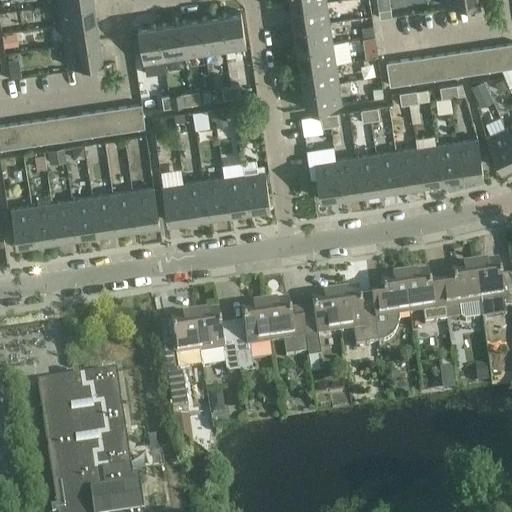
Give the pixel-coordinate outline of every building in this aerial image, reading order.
[(97,20),(94,0),(91,0),(59,5),(62,25),(97,20)] [(330,23),(327,2),(291,7),(294,28),(330,23)] [(379,10),(380,19),(392,17),(391,8),(379,10)] [(241,12),(221,15),(226,51),(246,47),(241,12)] [(226,51),(221,15),(200,18),(205,54),(226,51)] [(205,54),(200,18),(179,22),(185,57),(205,54)] [(100,41),(97,20),(62,25),(65,46),(100,41)] [(185,57),(179,22),(159,25),(164,60),(185,57)] [(333,43),(330,23),(294,28),(297,48),(333,43)] [(164,60),(159,25),(138,28),(144,63),(164,60)] [(103,61),(100,41),(65,46),(68,66),(103,61)] [(336,63),(333,43),(297,48),(301,69),(336,63)] [(508,68),(505,45),(493,47),(497,70),(508,68)] [(497,70),(493,47),(481,48),(485,72),(497,70)] [(485,72),(481,48),(470,50),(473,74),(485,72)] [(473,74),(470,50),(458,52),(461,76),(473,74)] [(461,76),(458,52),(446,54),(450,77),(461,76)] [(450,77),(446,54),(434,55),(438,79),(450,77)] [(438,79),(434,55),(423,57),(426,81),(438,79)] [(426,81),(423,57),(411,59),(414,83),(426,81)] [(414,83),(411,59),(399,61),(403,84),(414,83)] [(403,84),(399,61),(387,63),(390,86),(403,84)] [(339,84),(336,63),(301,69),(304,89),(339,84)] [(342,104),(339,84),(304,89),(307,110),(342,104)] [(459,97),(457,84),(449,86),(451,98),(459,97)] [(241,97),(239,85),(231,86),(233,98),(241,97)] [(233,98),(231,86),(222,88),(224,100),(233,98)] [(451,98),(449,86),(440,87),(442,99),(451,98)] [(418,103),(417,90),(408,92),(410,104),(418,103)] [(201,103),(199,91),(190,92),(192,105),(201,103)] [(192,105),(190,92),(182,94),(184,106),(192,105)] [(410,104),(408,92),(400,93),(401,105),(410,104)] [(172,108),(171,95),(162,97),(164,109),(172,108)] [(253,104),(254,107),(242,109),(244,125),(256,123),(255,117),(261,116),(259,103),(253,104)] [(146,128),(142,104),(129,106),(132,130),(146,128)] [(132,130),(129,106),(117,108),(120,132),(132,130)] [(378,107),(369,109),(371,121),(380,119),(378,107)] [(120,132),(117,108),(105,110),(109,134),(120,132)] [(371,121),(369,109),(361,110),(363,122),(371,121)] [(109,134),(105,110),(92,112),(96,136),(109,134)] [(96,136),(92,112),(80,114),(83,137),(96,136)] [(337,113),(328,115),(330,127),(339,125),(337,113)] [(83,137),(80,114),(68,115),(72,139),(83,137)] [(72,139),(68,115),(56,117),(60,141),(72,139)] [(330,127),(328,115),(320,116),(322,128),(330,127)] [(56,117),(44,119),(47,143),(60,141),(56,117)] [(47,143),(44,119),(31,121),(35,145),(47,143)] [(35,145),(31,121),(19,123),(23,147),(35,145)] [(23,147),(19,123),(8,125),(11,148),(23,147)] [(0,150),(11,148),(8,125),(0,125),(0,150)] [(511,164),(511,143),(505,128),(486,137),(501,169),(511,164)] [(478,139),(458,142),(463,177),(484,174),(478,139)] [(463,177),(458,142),(437,145),(443,180),(463,177)] [(443,180),(437,145),(417,148),(422,183),(443,180)] [(422,183),(417,148),(397,151),(402,186),(422,183)] [(402,186),(397,151),(376,154),(382,190),(402,186)] [(382,190),(376,154),(356,157),(361,193),(382,190)] [(361,193),(356,157),(335,160),(341,196),(361,193)] [(243,163),(245,174),(250,209),(271,206),(264,165),(258,166),(257,160),(243,163)] [(341,196),(335,160),(315,164),(320,199),(341,196)] [(250,209),(245,174),(224,177),(230,212),(250,209)] [(230,212),(224,177),(204,180),(209,216),(230,212)] [(209,216),(204,180),(183,183),(188,219),(209,216)] [(188,219),(183,183),(162,187),(168,222),(188,219)] [(154,188),(134,191),(139,226),(160,223),(154,188)] [(139,226),(134,191),(114,194),(119,229),(139,226)] [(119,229),(114,194),(93,197),(98,232),(119,229)] [(98,232),(93,197),(73,200),(78,235),(98,232)] [(78,235),(73,200),(52,203),(58,238),(78,235)] [(58,238),(52,203),(32,206),(37,241),(58,238)] [(37,241),(32,206),(11,209),(17,244),(37,241)] [(499,262),(475,266),(481,306),(483,320),(506,317),(505,310),(511,308),(511,284),(502,286),(501,278),(499,262)] [(481,306),(475,266),(451,270),(455,293),(443,295),(448,322),(462,320),(464,323),(483,320),(481,306)] [(432,296),(430,282),(429,273),(405,277),(411,316),(423,314),(425,326),(448,322),(443,295),(432,296)] [(411,316),(405,277),(381,280),(383,293),(371,295),(374,313),(379,344),(386,343),(387,343),(389,342),(391,341),(393,340),(394,339),(396,337),(398,334),(398,333),(399,330),(400,328),(400,326),(400,324),(399,318),(411,316)] [(359,291),(335,295),(341,334),(354,332),(356,348),(379,344),(374,313),(363,314),(359,291)] [(315,322),(304,323),(309,355),(309,359),(321,357),(319,338),(341,334),(335,295),(312,298),(313,306),(315,322)] [(289,302),(265,305),(271,345),(285,343),(287,358),(309,355),(304,323),(302,308),(290,310),(289,302)] [(245,332),(233,334),(237,358),(251,355),(252,362),(272,359),(270,345),(271,345),(265,305),(241,309),(245,332)] [(219,312),(195,316),(200,356),(202,369),(225,365),(227,373),(230,375),(239,373),(237,358),(233,334),(222,336),(219,312)] [(200,356),(195,316),(171,319),(174,343),(163,345),(173,412),(188,409),(183,374),(180,374),(180,370),(190,369),(188,357),(200,356)] [(251,355),(237,358),(239,373),(251,372),(253,369),(252,362),(251,355)] [(133,480),(117,373),(38,384),(57,511),(143,511),(139,478),(133,480)]
